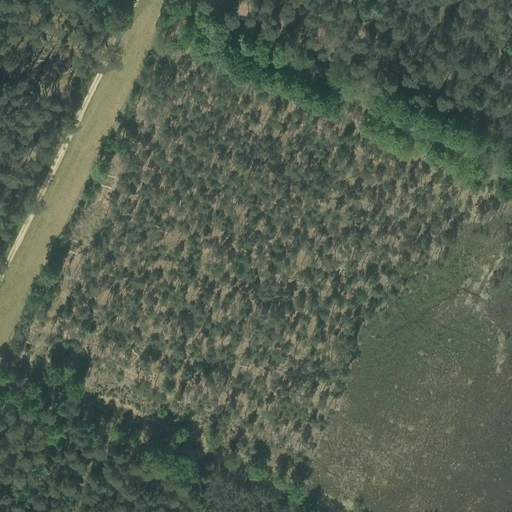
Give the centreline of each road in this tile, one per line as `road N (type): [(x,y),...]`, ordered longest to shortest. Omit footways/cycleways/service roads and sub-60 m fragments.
road 1 (track): [(511,169),(156,0)]
road 2 (track): [(330,511),(0,355)]
road 3 (track): [(134,0),(0,278)]
